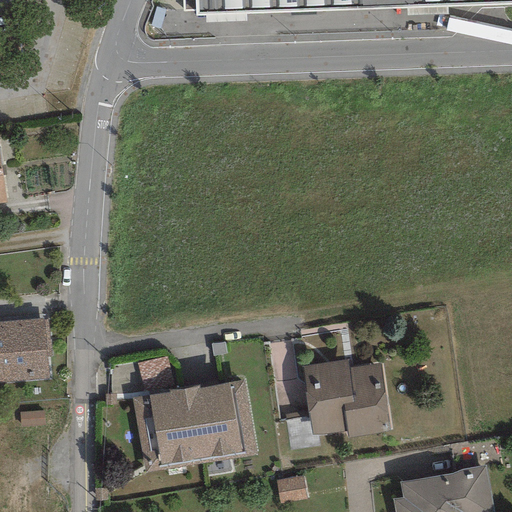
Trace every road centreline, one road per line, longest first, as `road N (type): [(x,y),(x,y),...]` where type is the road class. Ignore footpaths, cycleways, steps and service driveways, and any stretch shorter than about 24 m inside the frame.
road 1 (residential): [(106,64),(95,104),(82,262),(80,511)]
road 2 (residential): [(511,52),(106,64)]
road 3 (unknown): [(368,511),(366,486),(376,469),(487,446)]
